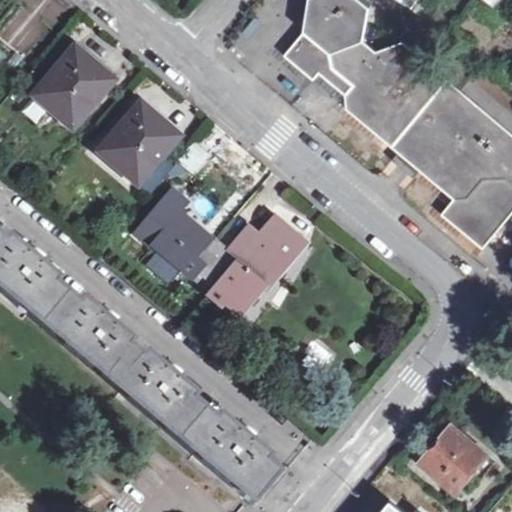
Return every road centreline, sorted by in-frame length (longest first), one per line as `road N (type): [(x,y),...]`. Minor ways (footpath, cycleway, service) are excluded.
road 1 (residential): [(0,199),(328,472)]
road 2 (unclassified): [(176,43),(427,269),(457,309)]
road 3 (residential): [(457,309),(328,472)]
